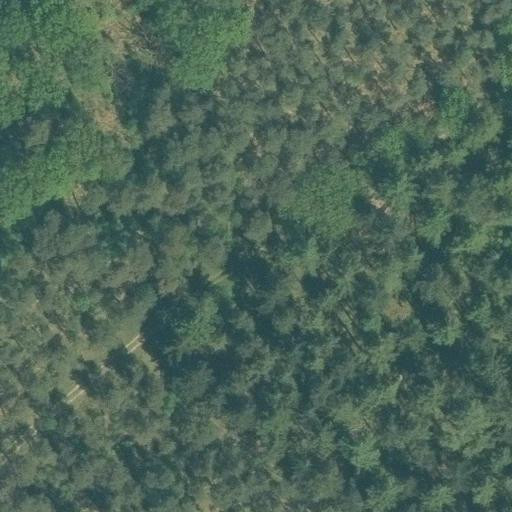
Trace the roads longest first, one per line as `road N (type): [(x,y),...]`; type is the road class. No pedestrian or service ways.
road 1 (track): [(0,461),(128,352),(511,70)]
road 2 (track): [(349,511),(128,352)]
